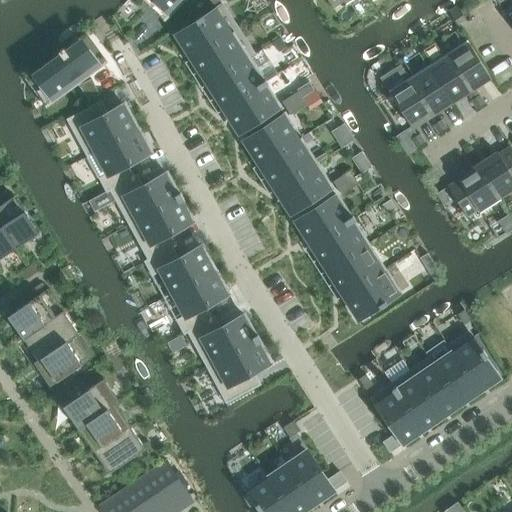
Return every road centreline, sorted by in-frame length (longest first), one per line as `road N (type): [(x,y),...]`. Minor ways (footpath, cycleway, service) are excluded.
road 1 (residential): [(381,490),(272,326),(120,51)]
road 2 (residential): [(511,404),(381,490)]
road 3 (unknown): [(415,305),(314,389)]
